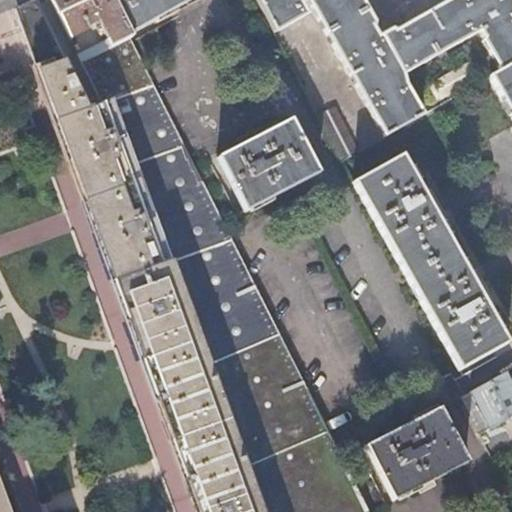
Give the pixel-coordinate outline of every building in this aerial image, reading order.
[(33,67),(61,58),(32,0),(28,0),(20,4),(11,8),(33,67)] [(49,0),(66,33),(68,38),(82,31),(82,27),(79,20),(86,16),(90,25),(98,21),(110,47),(129,38),(127,36),(119,20),(109,0),(49,0)] [(109,0),(119,20),(127,36),(189,0),(109,0)] [(255,0),(272,33),(304,14),(299,4),(305,1),(353,85),(383,137),(407,124),(421,116),(404,84),(402,75),(478,31),(482,38),(482,42),(499,72),(506,68),(511,64),(511,0),(459,0),(459,1),(456,0),(448,0),(393,31),(392,30),(390,29),(376,37),(371,27),(372,26),(372,23),(365,10),(359,0),(255,0)] [(61,58),(33,67),(194,511),(366,511),(341,459),(129,38),(110,47),(80,61),(93,87),(86,90),(93,105),(86,108),(61,58)] [(511,64),(506,68),(499,72),(490,77),(511,115),(511,64)] [(288,120),(265,132),(241,145),(216,158),(243,212),(316,173),(288,120)] [(241,145),(265,132),(261,125),(237,138),(241,145)] [(403,154),(355,182),(457,368),(506,341),(486,305),(493,301),(478,286),(476,287),(435,213),(438,212),(431,188),(424,192),(403,154)] [(498,376),(469,393),(488,429),(504,421),(511,416),(511,415),(511,387),(504,373),(498,376)] [(412,490),(433,479),(465,462),(438,409),(366,446),(393,500),(412,490)] [(0,511),(20,511),(0,455),(0,511)] [(436,485),(433,479),(412,490),(415,496),(436,485)]
